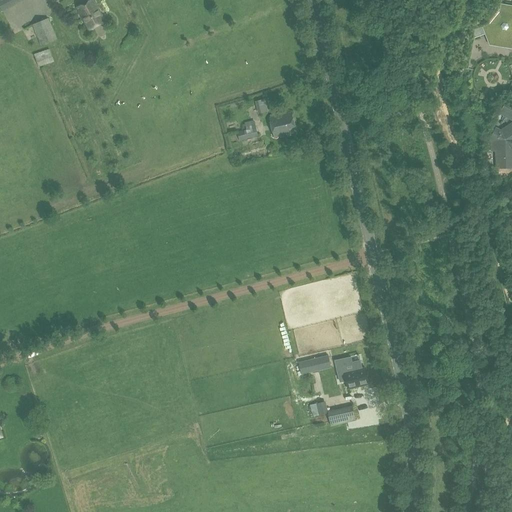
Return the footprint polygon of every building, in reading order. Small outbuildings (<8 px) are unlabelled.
[(23,0),(0,0),(0,5),(3,11),(23,0)] [(106,22),(94,0),(91,0),(78,7),(90,30),(106,22)] [(511,0),(505,0),(505,5),(489,23),(473,30),(475,37),(486,34),(490,45),(511,48),(511,5),(511,0)] [(33,25),(41,46),(58,39),(49,18),(33,25)] [(469,69),(473,41),(454,39),(450,67),(469,69)] [(34,54),(37,64),(38,67),(54,62),(49,49),(47,50),(34,54)] [(275,137),(296,132),(292,113),(270,118),(275,137)] [(238,132),(240,140),(257,136),(254,121),(245,123),(247,130),(238,132)] [(495,152),(496,169),(511,168),(511,122),(501,130),(496,127),(489,141),(492,143),(490,146),(491,152),(495,152)] [(318,371),(319,371),(332,368),(329,355),(315,358),(299,362),(302,375),(318,371)] [(337,360),(341,374),(345,373),(348,389),(369,384),(365,367),(362,368),(360,360),(352,362),(351,357),(337,360)] [(316,414),(328,411),(326,401),(314,404),(316,414)] [(352,406),(328,412),(331,426),(356,421),(352,406)]
